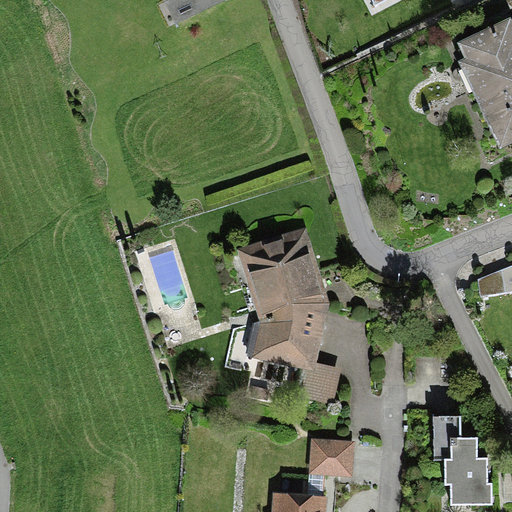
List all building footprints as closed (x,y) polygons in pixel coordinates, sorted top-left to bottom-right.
[(169,0),(166,2),(176,23),(223,0),(169,0)] [(511,137),(511,38),(507,28),(466,47),(475,67),(469,70),(492,120),(482,125),(493,147),(511,137)] [(324,304),(302,235),(232,257),(254,328),(248,354),(309,368),(324,304)] [(500,273),(480,281),(482,294),(502,291),(500,273)] [(450,486),(450,506),(492,505),(492,483),(488,483),(488,458),(477,458),(477,438),(461,438),(461,416),(432,417),(433,461),(444,461),(444,486),(450,486)] [(351,444),(314,441),(311,472),(349,475),(351,444)] [(321,511),(322,501),(277,497),(276,511),(321,511)]
